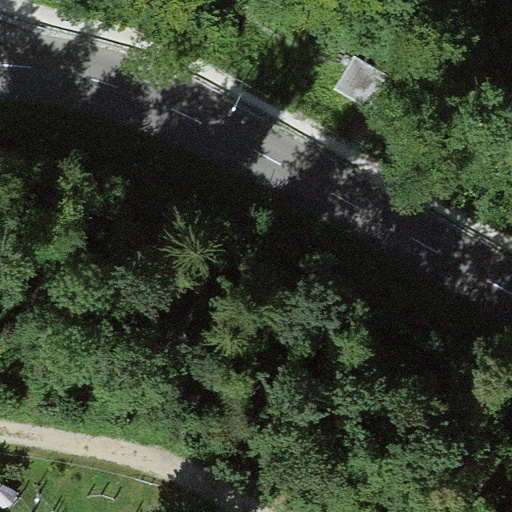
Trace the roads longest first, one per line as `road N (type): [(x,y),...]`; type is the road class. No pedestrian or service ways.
road 1 (tertiary): [(511,292),(158,103),(61,72),(0,65)]
road 2 (track): [(0,432),(133,455),(255,511)]
